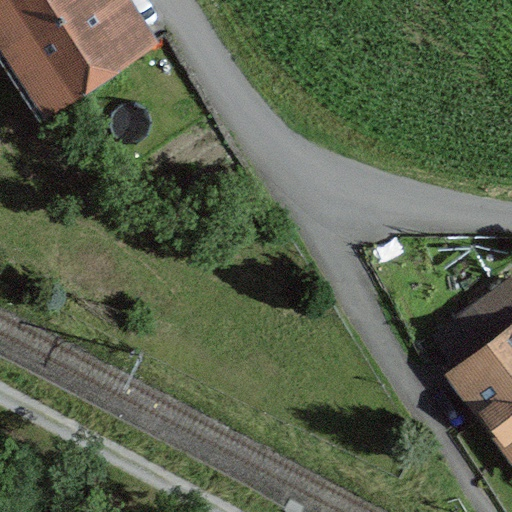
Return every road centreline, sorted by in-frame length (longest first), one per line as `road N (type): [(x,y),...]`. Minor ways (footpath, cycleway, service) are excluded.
road 1 (residential): [(309,193),(484,511)]
road 2 (track): [(0,392),(223,511)]
road 3 (residential): [(187,0),(309,193)]
road 4 (residential): [(309,193),(511,217)]
